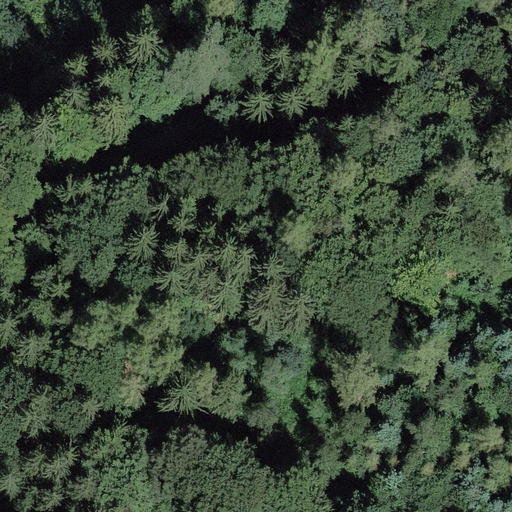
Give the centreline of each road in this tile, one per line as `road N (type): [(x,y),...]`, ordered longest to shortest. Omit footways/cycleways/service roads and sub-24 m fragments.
road 1 (track): [(328,0),(319,22),(277,66),(210,116),(58,183),(20,209),(0,244)]
road 2 (track): [(511,36),(417,98),(356,124),(205,154),(124,154)]
